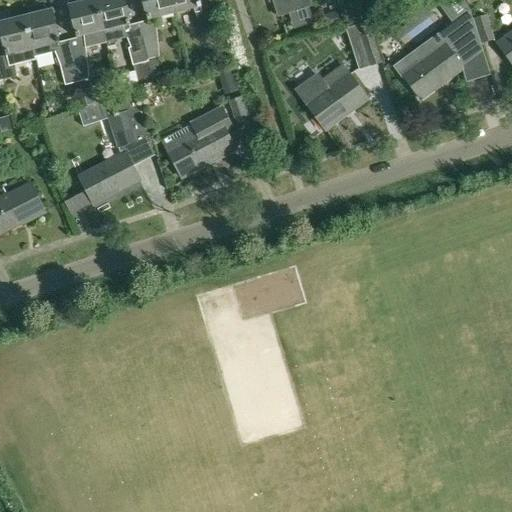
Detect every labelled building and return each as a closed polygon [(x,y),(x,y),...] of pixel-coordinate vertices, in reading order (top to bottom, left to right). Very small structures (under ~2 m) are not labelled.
[(124,0),(99,0),(96,1),(104,30),(107,42),(107,45),(129,39),(132,49),(131,49),(135,66),(148,62),(148,60),(139,23),(131,25),(124,0)] [(156,17),(175,13),(171,0),(143,0),(148,21),(139,23),(148,60),(160,58),(156,17)] [(171,0),(175,13),(194,8),(203,31),(217,28),(212,6),(202,8),(199,0),(171,0)] [(275,0),(281,15),(288,12),(308,6),(310,5),(307,0),(275,0)] [(436,0),(435,1),(452,24),(470,11),(461,0),(436,0)] [(107,42),(104,30),(96,1),(70,8),(77,38),(69,41),(74,62),(79,83),(89,79),(87,59),(86,49),(107,45),(107,42)] [(79,83),(74,62),(69,41),(60,43),(52,11),(25,18),(34,57),(55,52),(60,66),(66,86),(79,83)] [(322,16),(324,28),(346,23),(343,11),(322,16)] [(452,24),(393,68),(399,77),(402,75),(420,100),(443,83),(441,80),(461,66),(482,50),(470,11),(452,24)] [(474,20),(476,26),(482,45),(494,41),(486,16),(474,20)] [(34,57),(25,18),(0,24),(0,28),(7,56),(0,57),(0,69),(3,80),(17,76),(15,65),(35,60),(34,57)] [(377,36),(387,28),(380,18),(370,25),(377,36)] [(382,64),(374,39),(369,22),(345,29),(359,71),(382,64)] [(511,34),(498,45),(511,63),(511,34)] [(346,111),(366,96),(350,74),(344,66),(323,81),(319,75),(297,90),(326,130),(348,114),(346,111)] [(218,73),(224,95),(239,91),(232,68),(218,73)] [(153,75),(155,84),(168,81),(166,72),(153,75)] [(121,156),(78,178),(84,189),(93,205),(118,192),(116,188),(137,177),(132,168),(131,165),(139,160),(134,142),(137,141),(148,138),(134,92),(104,102),(79,110),(84,126),(109,118),(121,156)] [(250,125),(241,97),(229,101),(238,129),(250,125)] [(192,127),(163,142),(167,151),(178,171),(185,168),(189,175),(212,162),(210,159),(233,147),(226,133),(233,130),(223,110),(192,127)] [(19,219),(42,208),(30,184),(0,199),(0,233),(21,223),(19,219)]
